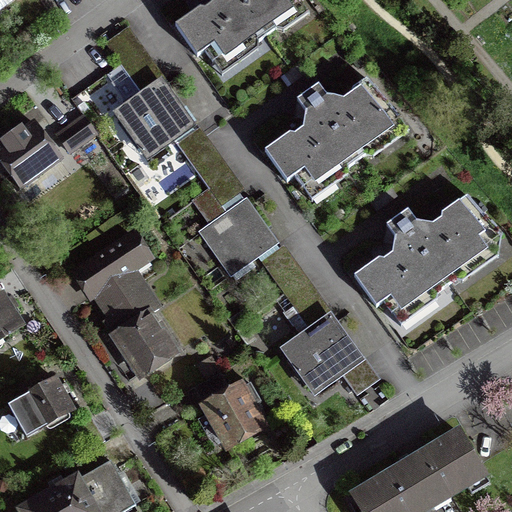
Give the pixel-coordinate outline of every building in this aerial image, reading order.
[(212,0),(212,5),(203,11),(198,10),(174,28),(196,59),(203,53),(211,65),(214,63),(221,64),(234,54),(241,56),(285,25),(286,18),(301,7),(295,0),(212,0)] [(141,98),(159,85),(122,32),(104,45),(141,98)] [(300,65),(280,79),(286,88),(307,74),(300,65)] [(342,102),(325,99),(317,87),(296,103),(304,114),(303,122),(301,131),(293,137),(288,136),(263,153),(285,184),(293,179),(301,190),(303,188),(310,189),(324,180),(331,181),(380,146),(381,139),(394,130),(395,123),(398,121),(391,110),(365,81),(351,91),(350,96),(342,102)] [(184,120),(159,85),(141,98),(116,116),(147,159),(172,141),(190,129),(184,120)] [(88,126),(94,121),(82,104),(76,109),(88,126)] [(57,138),(68,153),(94,135),(83,120),(57,138)] [(22,135),(19,131),(2,144),(4,148),(0,151),(0,163),(19,189),(58,161),(33,127),(22,135)] [(212,226),(225,216),(243,203),(190,129),(172,141),(208,191),(194,201),(212,226)] [(389,189),(369,204),(375,213),(396,198),(389,189)] [(431,227),(415,224),(406,212),(385,228),(394,240),(392,246),(391,256),(382,262),(377,261),(353,279),(375,309),(382,304),(390,315),(393,313),(400,314),(414,305),(421,306),(469,271),(470,264),(496,246),(497,239),(499,237),(498,235),(466,198),(440,216),(440,221),(431,227)] [(243,203),(225,216),(212,226),(200,234),(231,277),(256,259),(274,246),(268,238),(243,203)] [(114,338),(157,311),(129,268),(145,258),(132,238),(78,273),(109,320),(103,324),(113,340),(114,339),(114,338)] [(327,320),(274,246),(256,259),(309,333),(327,320)] [(0,341),(20,328),(0,297),(0,341)] [(157,311),(114,338),(114,339),(138,377),(172,354),(149,317),(158,312),(157,311)] [(340,376),(358,363),(354,356),(328,320),(284,352),(314,394),(340,376)] [(245,348),(254,342),(242,325),(234,331),(245,348)] [(358,363),(340,376),(355,397),(374,384),(358,363)] [(200,402),(227,387),(220,375),(193,390),(200,402)] [(40,431),(72,412),(54,380),(6,408),(24,440),(40,431)] [(260,404),(249,385),(204,409),(226,448),(262,429),(251,409),(260,404)] [(105,447),(90,421),(74,430),(88,456),(105,447)] [(352,500),(359,511),(421,511),(483,475),(460,436),(409,466),(352,500)] [(23,511),(124,511),(137,505),(112,461),(80,480),(23,511)]
